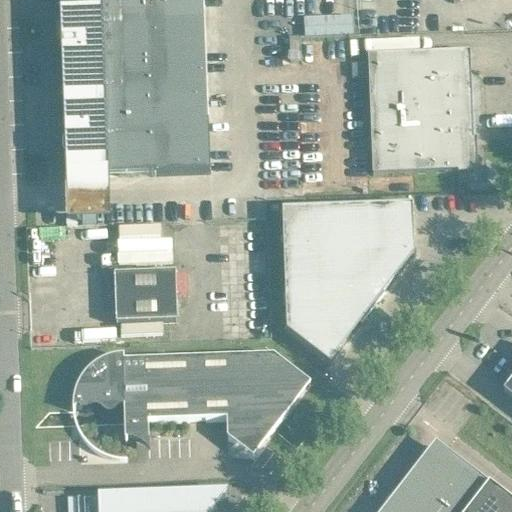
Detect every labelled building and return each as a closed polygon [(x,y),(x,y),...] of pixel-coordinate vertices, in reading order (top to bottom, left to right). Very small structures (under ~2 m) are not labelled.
[(203,0),(57,0),(64,183),(210,178),(203,0)] [(511,44),(494,48),(498,69),(511,67),(511,44)] [(473,142),(470,70),(470,54),(368,58),(369,97),(373,178),(394,177),(394,168),(405,168),(405,176),(458,174),(458,171),(471,170),(470,142),(473,142)] [(394,168),(394,177),(405,176),(405,168),(394,168)] [(282,214),(287,336),(330,369),(330,365),(359,327),(361,328),(384,298),(383,297),(412,258),(416,257),(414,256),(412,209),(282,214)] [(76,229),(76,218),(66,219),(66,229),(76,229)] [(115,299),(116,327),(178,325),(176,275),(136,277),(136,271),(108,272),(109,299),(115,299)] [(227,422),(228,442),(231,443),(235,444),(238,445),(241,445),(245,445),(248,445),(251,444),(255,444),(259,442),(261,441),(264,440),(267,438),(270,437),(273,434),(276,432),(278,430),(281,427),(282,425),(285,421),(286,418),(287,416),(289,412),(290,409),(290,405),(291,403),(291,399),(291,395),(291,392),(290,388),(290,385),(289,382),(288,379),(286,376),(285,373),(283,371),(282,368),(279,366),(278,364),(276,362),(273,360),(126,363),(126,358),(123,358),(120,358),(115,359),(111,360),(106,362),(103,363),(99,365),(95,368),(91,371),(88,374),(85,377),(82,381),(80,384),(78,389),(76,393),(75,397),(74,399),(74,402),(73,406),(73,409),(73,413),(75,413),(75,411),(79,412),(82,414),(86,414),(93,411),(101,413),(107,418),(111,418),(115,416),(120,411),(124,410),(125,444),(128,444),(131,445),(135,446),(138,447),(142,449),(145,451),(147,453),(149,455),(148,424),(227,422)] [(511,385),(503,397),(511,403),(511,385)] [(511,511),(511,505),(443,453),(409,497),(405,494),(394,509),(397,511),(511,511)] [(264,457),(254,478),(276,488),(286,467),(264,457)] [(214,511),(226,496),(225,495),(225,496),(136,499),(136,498),(77,501),(77,511),(214,511)]
